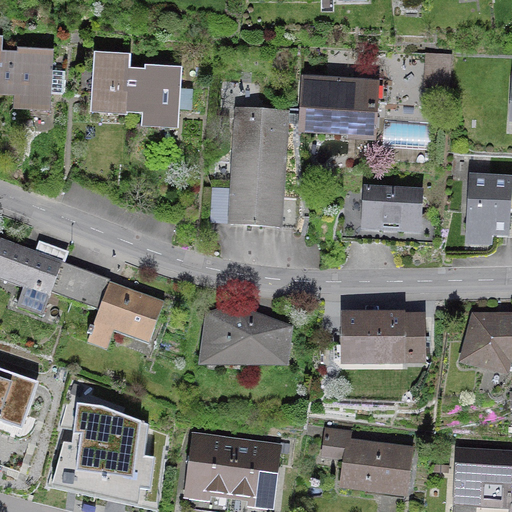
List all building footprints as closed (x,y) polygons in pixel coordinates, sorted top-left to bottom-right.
[(0,51),(0,94),(15,94),(14,108),(56,108),(56,51),(0,51)] [(127,112),(130,71),(131,57),(95,55),(91,110),(127,112)] [(130,71),(127,112),(141,113),(140,130),(181,133),(185,75),(130,71)] [(389,86),(304,82),(303,116),(302,128),(377,131),(378,104),(388,104),(389,86)] [(303,116),(236,113),(231,229),(295,232),(296,197),(283,196),(286,127),(302,128),(303,116)] [(95,182),(107,152),(82,142),(70,173),(95,182)] [(118,191),(130,161),(107,152),(95,182),(118,191)] [(141,201),(153,170),(130,161),(118,191),(141,201)] [(193,186),(153,170),(141,201),(181,216),(193,186)] [(511,182),(475,178),(469,226),(506,231),(508,211),(511,211),(511,182)] [(212,186),(213,223),(228,223),(227,186),(212,186)] [(426,195),(344,193),(343,236),(424,239),(426,195)] [(80,273),(0,242),(0,278),(23,287),(16,306),(41,315),(50,291),(71,299),(80,273)] [(166,304),(80,273),(71,299),(99,309),(86,345),(107,353),(117,328),(152,341),(166,304)] [(511,311),(472,312),(459,361),(509,374),(511,363),(511,362),(511,311)] [(348,321),(348,374),(431,373),(431,321),(348,321)] [(213,325),(209,371),(297,378),(301,332),(213,325)] [(34,380),(0,370),(0,454),(12,458),(34,380)] [(150,417),(72,397),(52,477),(130,497),(150,417)] [(185,510),(199,511),(223,511),(232,447),(194,442),(185,510)] [(419,455),(351,446),(345,500),(412,508),(419,455)] [(275,452),(232,447),(223,511),(281,511),(289,454),(275,452)] [(508,511),(511,465),(511,460),(511,457),(462,454),(457,511),(508,511)]
